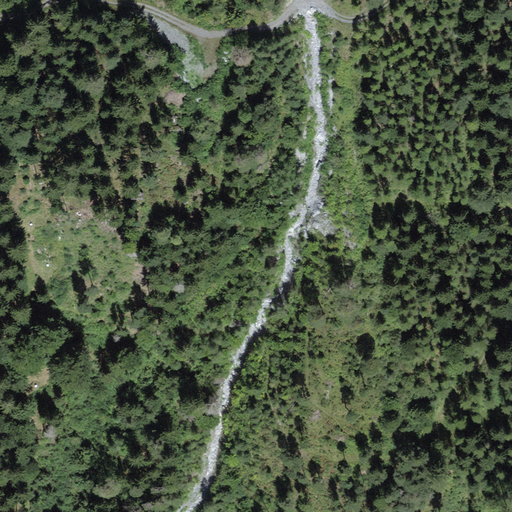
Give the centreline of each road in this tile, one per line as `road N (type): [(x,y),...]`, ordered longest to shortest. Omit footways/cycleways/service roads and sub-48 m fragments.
road 1 (track): [(392,0),(354,20),(304,2),(271,29),(226,33),(187,29),(150,8),(105,0)]
road 2 (track): [(511,412),(438,439),(438,421),(511,321)]
road 3 (track): [(511,216),(394,203),(371,212)]
